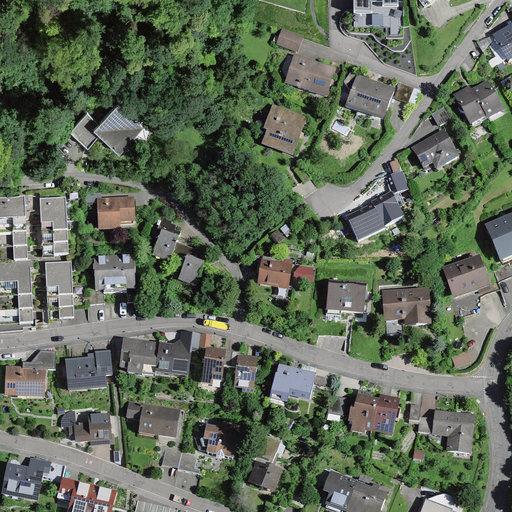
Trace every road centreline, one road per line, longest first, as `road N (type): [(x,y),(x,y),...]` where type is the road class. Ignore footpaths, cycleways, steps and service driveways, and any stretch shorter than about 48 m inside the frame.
road 1 (residential): [(240,327),(227,268),(188,216),(146,188),(103,174),(0,179)]
road 2 (residential): [(315,183),(347,195),(368,180),(500,0)]
road 3 (residential): [(490,387),(403,379),(240,327)]
road 4 (residential): [(240,327),(161,319),(0,340)]
road 5 (residential): [(218,511),(47,447),(0,438)]
road 6 (residential): [(493,511),(503,456),(490,387)]
